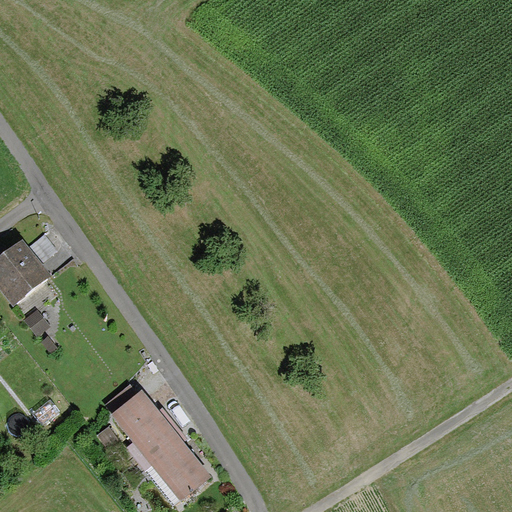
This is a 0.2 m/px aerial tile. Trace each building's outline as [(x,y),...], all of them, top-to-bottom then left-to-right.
[(45,236),(29,248),(42,264),(58,251),(45,236)] [(29,248),(22,239),(0,255),(0,291),(12,307),(51,276),(42,264),(29,248)] [(38,311),(26,321),(39,336),(51,327),(38,311)] [(49,337),(43,342),(51,353),(58,348),(49,337)] [(143,390),(137,394),(130,386),(105,406),(134,442),(126,448),(173,507),(212,476),(184,441),(188,438),(163,407),(159,410),(143,390)] [(109,427),(97,436),(110,452),(122,443),(109,427)]
